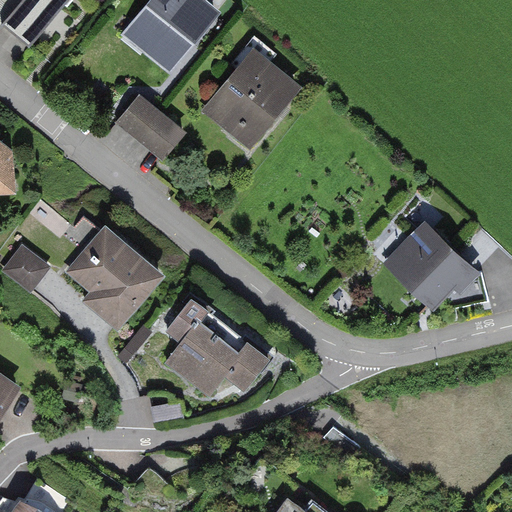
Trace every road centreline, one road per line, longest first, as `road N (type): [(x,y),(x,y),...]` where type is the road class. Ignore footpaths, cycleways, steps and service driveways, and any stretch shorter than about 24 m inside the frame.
road 1 (residential): [(358,352),(310,331),(0,75)]
road 2 (residential): [(0,470),(40,444),(211,428),(330,382),(358,352)]
road 3 (residential): [(511,326),(397,352),(358,352)]
